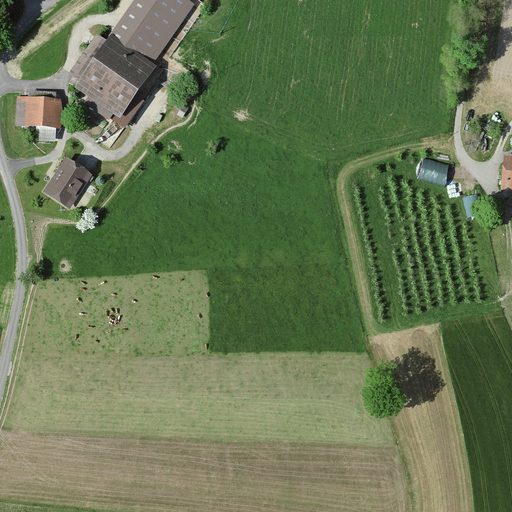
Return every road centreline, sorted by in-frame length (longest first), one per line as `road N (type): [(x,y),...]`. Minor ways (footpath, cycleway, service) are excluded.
road 1 (residential): [(0,155),(23,263),(0,389)]
road 2 (track): [(487,176),(457,146),(476,0)]
